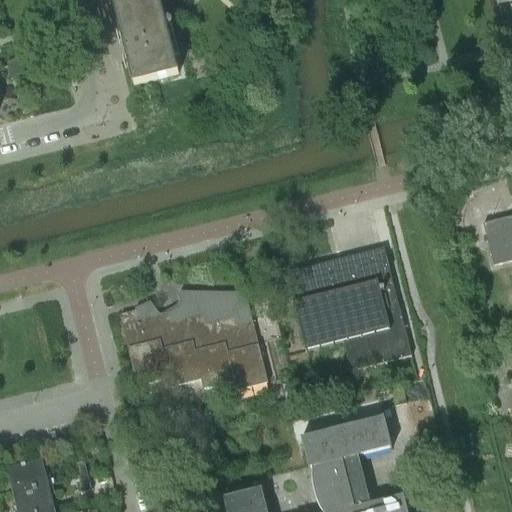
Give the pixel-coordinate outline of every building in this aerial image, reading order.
[(159,0),(111,0),(117,21),(162,10),(159,0)] [(162,10),(117,21),(133,87),(178,75),(162,10)] [(20,73),(18,64),(9,66),(12,76),(20,73)] [(511,218),(482,226),(493,268),(511,263),(511,218)] [(411,358),(400,311),(399,311),(384,250),(285,275),(305,354),(307,354),(306,353),(343,343),(351,373),(373,367),(411,358)] [(120,317),(124,331),(138,388),(169,381),(171,390),(201,382),(203,392),(234,384),(236,393),(269,385),(245,295),(180,294),(179,309),(182,313),(173,318),(171,314),(160,317),(150,303),(135,310),(136,313),(120,317)] [(299,408),(294,388),(291,388),(289,379),(280,381),(288,411),(299,408)] [(406,406),(402,389),(401,385),(390,388),(396,409),(406,406)] [(370,506),(367,493),(360,466),(358,459),(392,450),(386,429),(384,419),(301,440),(308,468),(309,471),(310,471),(310,470),(312,470),(312,475),(312,481),(313,486),(314,492),(315,497),(317,503),(319,508),(321,511),(267,511),(267,509),(265,501),(262,490),(259,491),(254,493),(239,496),(223,500),(225,511),(407,511),(403,498),(376,504),(370,506)] [(7,471),(13,496),(49,487),(43,462),(7,471)] [(76,466),(79,479),(88,477),(84,463),(76,466)] [(88,477),(79,479),(83,494),(91,492),(88,477)] [(49,487),(13,496),(17,511),(53,511),(55,511),(49,487)]
